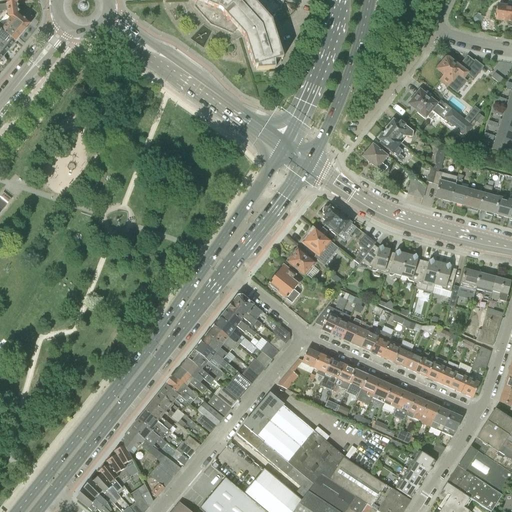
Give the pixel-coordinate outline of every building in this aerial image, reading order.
[(0,11),(7,11),(17,10),(17,9),(16,9),(15,5),(18,0),(4,0),(8,2),(7,4),(0,5),(0,11)] [(194,0),(197,1),(194,7),(210,25),(232,35),(237,30),(244,37),(253,68),(256,67),(256,71),(275,70),(274,62),(283,59),(271,22),(268,19),(281,8),(280,7),(282,5),(283,0),(194,0)] [(511,0),(508,0),(505,7),(497,6),(494,13),(496,20),(511,22),(511,0)] [(15,43),(29,25),(24,21),(25,21),(23,19),(23,20),(17,15),(16,10),(17,10),(7,11),(8,17),(10,19),(0,31),(15,43)] [(14,44),(15,43),(0,31),(0,52),(5,56),(11,49),(12,49),(14,46),(14,44)] [(437,66),(436,70),(443,76),(439,81),(448,87),(458,75),(463,79),(467,74),(466,73),(474,63),(467,58),(459,67),(448,59),(445,59),(441,64),(439,64),(437,66)] [(499,76),(496,81),(501,84),(504,80),(499,76)] [(431,111),(435,114),(443,120),(444,120),(445,119),(447,121),(446,122),(447,125),(451,128),(454,127),(459,131),(459,133),(461,135),(469,124),(464,120),(436,97),(432,101),(421,92),(416,98),(415,97),(409,105),(418,112),(417,114),(424,120),(431,111)] [(464,120),(469,124),(479,111),(474,107),(464,120)] [(511,129),(511,115),(504,113),(500,125),(511,129)] [(479,114),(474,120),(470,125),(469,124),(461,135),(464,135),(466,136),(473,127),(476,122),(479,125),(484,118),(479,114)] [(412,133),(404,126),(398,121),(396,123),(393,121),(389,125),(388,124),(385,129),(386,130),(385,131),(398,142),(398,141),(402,137),(412,138),(412,133)] [(496,138),(511,142),(511,129),(500,125),(496,138)] [(383,144),(381,146),(378,144),(378,145),(401,163),(404,158),(400,155),(402,152),(398,149),(402,144),(398,141),(398,142),(385,131),(383,134),(381,133),(376,138),(383,144)] [(492,150),(509,155),(511,145),(511,142),(496,138),(492,150)] [(377,168),(383,173),(387,169),(381,163),(386,157),(372,146),(371,147),(369,147),(367,150),(368,151),(363,158),(367,161),(372,166),(373,165),(377,169),(377,168)] [(436,172),(437,172),(441,169),(445,154),(439,149),(437,152),(436,155),(435,159),(435,164),(435,165),(433,169),(436,172)] [(479,175),(480,168),(474,167),(472,173),(479,175)] [(437,172),(436,172),(433,184),(438,186),(435,199),(450,203),(455,186),(454,186),(457,177),(453,176),(441,179),(442,174),(437,172)] [(468,190),(467,190),(460,188),(463,177),(457,175),(457,177),(454,186),(455,186),(450,203),(463,206),(468,190)] [(412,177),(408,195),(422,199),(425,188),(412,177)] [(492,188),(485,186),(482,194),(483,194),(479,211),(486,213),(486,214),(492,216),(493,215),(494,215),(498,198),(490,195),(492,188)] [(475,192),(475,189),(468,187),(467,190),(468,190),(463,206),(471,208),(470,210),(477,212),(477,210),(479,211),(483,194),(482,194),(475,192)] [(509,219),(511,207),(511,201),(498,198),(494,215),(494,217),(501,219),(501,217),(509,219)] [(339,239),(350,224),(329,207),(328,208),(327,208),(326,208),(325,208),(324,208),(323,209),(323,210),(323,211),(323,212),(323,213),(324,214),(323,215),(325,217),(322,219),(325,221),(323,224),(331,231),(330,232),(339,239)] [(322,228),(318,233),(323,237),(327,232),(322,228)] [(308,237),(303,243),(319,256),(330,242),(323,237),(318,233),(316,235),(310,231),(307,235),(308,237)] [(370,250),(370,251),(375,244),(365,236),(358,245),(363,249),(354,261),(359,265),(370,250)] [(357,267),(366,270),(375,272),(378,270),(384,272),(389,253),(390,251),(381,249),(381,250),(378,250),(379,248),(378,248),(376,254),(374,254),(370,251),(370,250),(359,265),(357,267)] [(288,261),(287,263),(304,276),(314,264),(297,250),(292,257),(290,257),(288,260),(288,261)] [(406,255),(398,253),(397,255),(395,254),(396,252),(395,252),(395,254),(389,253),(384,272),(383,274),(391,277),(394,275),(401,276),(406,255)] [(414,259),(415,257),(406,255),(401,276),(407,278),(409,281),(417,283),(422,262),(417,260),(418,258),(417,258),(416,260),(414,259)] [(428,263),(422,262),(417,283),(415,289),(432,294),(434,285),(440,264),(431,262),(431,264),(428,263),(429,261),(428,261),(428,263)] [(442,291),(450,293),(456,270),(450,269),(451,267),(450,267),(450,269),(448,268),(448,266),(440,264),(434,285),(440,287),(442,291)] [(293,290),(298,285),(298,286),(301,282),(294,277),(295,275),(283,266),(268,285),(292,305),(299,296),(293,290)] [(480,274),(464,269),(459,288),(474,292),(475,290),(480,274)] [(2,280),(11,287),(16,281),(7,274),(2,280)] [(496,278),(480,274),(475,290),(484,292),(482,300),(489,302),(490,298),(491,292),(493,292),(496,278)] [(333,275),(330,279),(340,286),(343,282),(333,275)] [(511,282),(496,278),(493,292),(491,292),(490,298),(497,300),(497,301),(505,303),(511,282)] [(451,293),(450,299),(448,307),(454,308),(457,297),(459,288),(453,286),(451,293)] [(14,288),(10,294),(19,300),(23,295),(14,288)] [(258,311),(259,310),(241,296),(237,296),(233,302),(256,320),(261,313),(258,311)] [(376,304),(392,311),(393,305),(390,302),(386,304),(377,300),(376,304)] [(10,302),(0,324),(7,327),(17,305),(10,302)] [(232,302),(226,310),(240,321),(242,319),(250,325),(249,326),(251,327),(253,326),(258,330),(261,325),(258,323),(259,322),(256,320),(233,302),(232,302)] [(323,313),(315,324),(322,327),(321,331),(331,335),(340,313),(341,313),(328,307),(323,313)] [(255,333),(240,321),(226,310),(226,311),(220,318),(233,330),(235,327),(243,333),(245,331),(247,332),(252,336),(255,333)] [(407,318),(409,312),(401,310),(400,315),(407,318)] [(341,340),(347,324),(348,324),(350,318),(341,313),(340,313),(331,335),(341,340)] [(485,313),(482,324),(498,329),(502,318),(485,313)] [(438,323),(440,317),(433,315),(431,321),(432,322),(436,323),(438,323)] [(16,351),(34,321),(26,317),(9,346),(16,351)] [(238,347),(241,343),(231,334),(233,331),(233,330),(220,318),(213,327),(238,347)] [(354,319),(351,326),(348,324),(347,324),(341,340),(350,344),(357,329),(361,322),(354,319)] [(357,329),(350,344),(360,349),(368,333),(370,327),(365,325),(366,324),(361,322),(357,329)] [(482,324),(481,331),(496,336),(498,329),(482,324)] [(371,353),(378,338),(372,335),(375,328),(370,326),(370,327),(368,333),(360,349),(371,353)] [(432,335),(435,327),(431,326),(421,327),(420,330),(432,335)] [(234,352),(238,347),(213,327),(207,335),(229,353),(231,350),(234,352)] [(276,336),(286,344),(290,339),(289,334),(282,328),(276,336)] [(378,338),(371,353),(382,358),(389,342),(392,336),(380,331),(378,338)] [(496,336),(481,331),(478,342),(481,343),(483,337),(494,341),(496,336)] [(223,360),(229,353),(207,335),(200,343),(223,360)] [(269,344),(279,352),(286,344),(276,336),(269,344)] [(481,343),(492,347),(494,341),(483,337),(481,343)] [(244,339),(240,344),(252,354),(256,349),(244,339)] [(382,358),(393,363),(401,346),(400,346),(400,347),(389,342),(382,358)] [(401,346),(393,363),(404,368),(411,351),(413,346),(402,342),(400,346),(401,346)] [(224,370),(228,365),(222,361),(223,360),(200,343),(194,351),(216,368),(219,366),(224,370)] [(262,353),(272,361),(279,352),(269,344),(267,343),(260,351),(262,352),(262,353)] [(478,354),(489,359),(491,352),(481,348),(478,354)] [(302,361),(300,363),(313,369),(319,355),(307,349),(302,361)] [(216,383),(223,374),(216,368),(194,351),(187,359),(201,371),(206,365),(213,371),(208,376),(214,381),(216,383)] [(404,368),(415,373),(421,358),(422,356),(411,351),(404,368)] [(262,353),(255,360),(265,368),(272,361),(262,353)] [(415,373),(426,378),(433,363),(426,361),(429,355),(423,353),(422,356),(421,358),(415,373)] [(476,360),(487,365),(489,359),(478,354),(476,360)] [(319,355),(313,369),(318,371),(316,374),(323,377),(325,374),(331,360),(319,355)] [(210,386),(214,381),(208,376),(201,371),(187,359),(180,368),(199,384),(203,380),(210,386)] [(254,360),(247,368),(258,377),(265,368),(255,360),(254,360)] [(334,385),(343,365),(331,360),(325,374),(331,377),(329,382),(334,385)] [(473,366),(479,368),(485,371),(487,365),(476,360),(473,366)] [(433,363),(426,378),(437,383),(444,369),(444,368),(433,363)] [(457,369),(449,388),(459,393),(467,377),(468,377),(471,369),(471,368),(460,363),(458,369),(457,369)] [(437,383),(449,388),(457,369),(446,364),(444,368),(444,369),(437,383)] [(349,384),(355,370),(343,365),(334,385),(331,394),(335,395),(338,387),(346,390),(349,384)] [(180,368),(173,377),(191,392),(194,389),(202,395),(206,389),(199,384),(180,368)] [(258,377),(247,368),(241,375),(252,385),(258,377)] [(357,398),(359,393),(360,393),(367,376),(355,370),(349,384),(346,390),(346,391),(345,392),(357,398)] [(287,374),(294,381),(298,376),(293,373),(290,371),(287,374)] [(252,385),(241,376),(240,375),(240,376),(239,374),(238,373),(233,378),(232,380),(245,392),(252,385)] [(290,385),(294,381),(287,374),(283,379),(290,385)] [(379,381),(367,376),(360,393),(371,398),(379,381)] [(511,377),(507,376),(503,389),(511,392),(511,377)] [(191,392),(173,377),(166,385),(187,403),(190,405),(193,401),(192,400),(196,396),(191,392)] [(472,399),(475,392),(476,393),(479,387),(477,386),(478,384),(471,381),(472,379),(468,377),(467,377),(459,393),(472,399)] [(286,390),(290,385),(283,379),(277,386),(286,390)] [(238,401),(245,392),(232,380),(225,390),(224,390),(238,401)] [(391,387),(379,381),(371,398),(383,403),(391,387)] [(166,385),(159,394),(177,409),(180,405),(184,407),(187,403),(166,385)] [(231,410),(238,401),(224,390),(225,390),(221,387),(214,396),(231,410)] [(403,392),(391,387),(383,403),(395,409),(403,392)] [(511,392),(503,389),(499,402),(511,406),(510,410),(511,411),(511,392)] [(404,421),(406,417),(415,397),(403,392),(395,409),(397,409),(396,412),(394,411),(392,417),(403,421),(404,421)] [(170,418),(178,410),(177,409),(159,394),(152,403),(165,414),(170,418)] [(313,431),(269,395),(243,426),(273,451),(286,462),(287,463),(313,431)] [(231,410),(214,396),(208,403),(224,417),(231,410)] [(427,403),(415,397),(406,417),(418,422),(421,416),(427,403)] [(169,431),(172,427),(161,418),(165,414),(152,403),(145,411),(169,431)] [(197,412),(203,416),(216,427),(223,419),(205,403),(197,412)] [(418,422),(430,428),(432,424),(439,408),(427,403),(421,416),(418,422)] [(341,407),(339,413),(347,417),(349,410),(341,407)] [(430,428),(436,430),(436,431),(441,433),(450,413),(439,408),(432,424),(430,428)] [(511,420),(495,410),(486,422),(511,439),(511,420)] [(162,440),(165,436),(169,431),(145,411),(138,420),(151,431),(159,438),(162,440)] [(450,413),(441,433),(452,438),(453,437),(461,418),(450,413)] [(353,420),(361,424),(363,419),(355,415),(353,420)] [(203,416),(198,422),(211,433),(216,427),(203,416)] [(153,447),(159,438),(151,431),(138,420),(131,429),(152,447),(153,447)] [(476,439),(511,462),(511,439),(486,422),(476,439)] [(384,434),(386,429),(388,427),(379,423),(376,431),(384,434)] [(261,467),(273,451),(243,426),(231,442),(261,467)] [(131,429),(121,442),(124,447),(130,458),(140,446),(148,452),(152,447),(131,429)] [(391,432),(386,429),(384,434),(393,438),(395,432),(392,430),(391,432)] [(343,458),(344,459),(344,458),(320,437),(313,431),(287,463),(288,464),(293,468),(298,472),(302,475),(307,479),(314,485),(321,475),(329,480),(343,458)] [(403,442),(408,444),(411,438),(412,435),(407,433),(403,442)] [(184,443),(195,452),(200,446),(189,436),(184,443)] [(416,440),(411,438),(408,444),(413,447),(416,440)] [(457,468),(501,496),(505,480),(511,479),(511,462),(476,439),(470,448),(457,468)] [(190,458),(195,452),(184,443),(179,449),(190,458)] [(439,458),(445,449),(436,443),(434,450),(431,455),(439,458)] [(130,458),(124,447),(113,453),(115,456),(130,480),(131,480),(130,478),(138,473),(131,461),(129,458),(130,458)] [(425,452),(431,455),(434,450),(427,447),(425,452)] [(430,472),(432,469),(431,469),(435,463),(419,452),(419,453),(413,461),(430,472)] [(404,462),(407,457),(401,453),(398,458),(404,462)] [(115,456),(106,462),(108,465),(117,478),(122,485),(127,482),(130,480),(115,456)] [(177,462),(183,466),(188,460),(183,456),(177,462)] [(165,457),(161,462),(177,474),(181,469),(165,457)] [(403,511),(405,510),(410,502),(343,459),(344,459),(343,458),(329,480),(355,497),(371,507),(370,508),(377,511),(403,511)] [(413,461),(408,470),(407,471),(423,481),(427,475),(428,476),(430,472),(413,461)] [(161,462),(160,463),(157,467),(173,479),(177,474),(161,462)] [(279,471),(281,472),(285,476),(293,468),(288,464),(287,463),(286,462),(279,471)] [(122,485),(117,478),(108,465),(98,472),(101,475),(118,495),(125,489),(122,485)] [(157,467),(153,471),(169,484),(173,479),(157,467)] [(212,467),(208,472),(218,482),(223,476),(212,467)] [(285,476),(290,480),(298,472),(293,468),(285,476)] [(501,496),(457,468),(446,484),(469,499),(487,511),(490,511),(501,496)] [(294,495),(280,483),(264,470),(244,494),(264,511),(292,511),(302,501),(294,495)] [(149,476),(157,482),(159,484),(165,489),(169,484),(153,471),(149,476)] [(407,471),(401,480),(418,491),(420,487),(419,487),(423,481),(407,471)] [(295,484),(302,475),(298,472),(290,480),(295,484)] [(113,504),(120,498),(118,495),(101,475),(93,482),(104,494),(113,504)] [(299,488),(307,479),(302,475),(295,484),(299,488)] [(339,511),(367,511),(370,508),(371,507),(355,497),(329,480),(321,475),(314,485),(308,492),(339,511)] [(264,511),(225,479),(199,509),(202,511),(264,511)] [(307,494),(308,492),(314,485),(307,479),(299,488),(307,494)] [(104,508),(107,504),(99,496),(101,493),(103,495),(104,494),(93,482),(90,480),(83,489),(104,508)] [(415,493),(416,494),(418,491),(401,480),(396,488),(395,489),(411,500),(415,493)] [(151,494),(157,498),(165,489),(159,484),(151,494)] [(446,484),(438,496),(446,501),(439,511),(468,511),(463,508),(469,499),(446,484)] [(294,495),(302,501),(307,494),(299,488),(294,495)] [(83,489),(76,497),(76,498),(76,499),(77,500),(91,511),(95,511),(97,510),(99,511),(100,511),(103,510),(104,508),(83,489)] [(145,511),(148,508),(141,495),(140,495),(137,491),(130,496),(135,503),(141,511),(145,511)] [(153,502),(148,492),(148,491),(141,495),(148,508),(153,502)] [(339,511),(308,492),(307,494),(302,501),(292,511),(339,511)] [(511,495),(504,495),(501,507),(511,507),(511,495)] [(130,508),(133,511),(141,511),(135,503),(130,508)] [(189,511),(179,503),(171,511),(189,511)]
